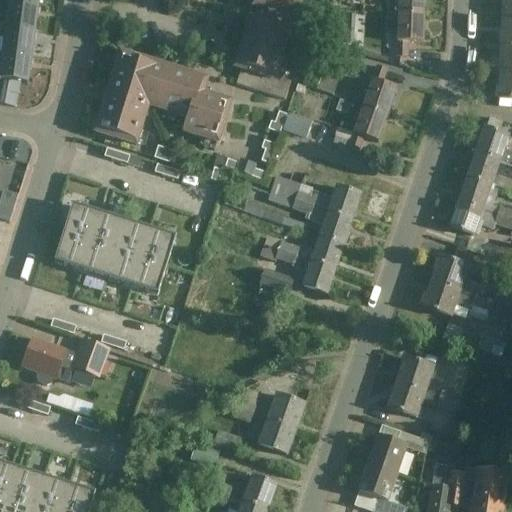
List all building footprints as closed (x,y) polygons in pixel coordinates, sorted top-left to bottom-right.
[(37,4),(10,0),(9,3),(0,2),(0,18),(7,19),(6,27),(34,30),(37,4)] [(252,20),(237,70),(242,72),(237,88),(286,103),(292,85),(284,83),(288,71),(281,69),(292,35),(298,37),(302,24),(303,11),(296,10),(297,0),(255,0),(255,9),(261,9),(260,16),(258,22),(252,20)] [(398,15),(424,16),(424,0),(398,0),(399,2),(389,1),(389,15),(398,15)] [(511,0),(503,0),(502,22),(511,22),(511,0)] [(322,9),(321,20),(330,20),(331,10),(322,9)] [(424,16),(398,15),(397,59),(407,59),(408,44),(423,45),(424,16)] [(341,44),(342,17),(333,17),(332,44),(341,44)] [(511,22),(502,22),(501,47),(511,47),(511,22)] [(34,30),(6,27),(6,29),(0,28),(0,39),(4,40),(3,53),(30,57),(34,30)] [(511,47),(501,47),(500,74),(511,74),(511,47)] [(31,58),(3,55),(2,62),(0,62),(0,69),(1,70),(0,78),(0,80),(5,81),(1,104),(15,107),(19,83),(27,84),(31,58)] [(121,56),(96,135),(137,148),(149,109),(188,121),(184,135),(219,146),(232,105),(204,96),(208,83),(121,56)] [(333,97),(335,91),(341,66),(325,60),(317,92),(319,93),(333,97)] [(377,68),(363,109),(387,117),(397,91),(382,86),(387,71),(377,68)] [(320,77),(307,73),(304,86),(317,89),(320,77)] [(511,74),(500,74),(498,101),(499,101),(499,107),(511,108),(511,102),(511,101),(511,74)] [(336,107),(346,110),(348,104),(338,101),(336,107)] [(387,117),(363,109),(354,134),(339,129),(334,145),(358,153),(363,139),(378,144),(387,117)] [(272,123),(269,130),(281,135),(287,116),(279,113),(275,124),(272,123)] [(313,123),(290,114),(283,132),(306,140),(313,123)] [(488,118),(476,154),(499,163),(511,166),(511,155),(503,152),(508,138),(499,135),(503,123),(488,118)] [(271,165),(278,146),(265,141),(262,149),(267,151),(263,162),(271,165)] [(175,152),(159,147),(155,159),(171,164),(175,152)] [(118,154),(107,151),(104,158),(116,162),(118,154)] [(130,158),(118,154),(116,162),(127,166),(130,158)] [(491,187),(499,163),(476,154),(467,179),(491,187)] [(218,158),(215,168),(222,170),(225,160),(218,158)] [(237,172),(240,165),(229,161),(226,169),(237,172)] [(241,162),(240,165),(237,172),(254,178),(256,171),(257,167),(241,162)] [(169,170),(157,166),(155,174),(166,178),(169,170)] [(215,169),(211,181),(220,184),(224,172),(215,169)] [(180,174),(169,170),(166,178),(178,182),(180,174)] [(267,175),(256,171),(254,178),(264,182),(267,175)] [(276,179),(271,195),(296,203),(299,195),(301,187),(276,179)] [(491,187),(467,179),(459,204),(483,212),(486,202),(491,187)] [(299,195),(296,203),(352,222),(361,197),(337,189),(333,200),(313,193),(311,198),(299,195)] [(296,203),(271,195),(268,203),(293,212),(296,203)] [(296,203),(293,212),(309,218),(307,222),(324,228),(320,238),(344,246),(352,222),(296,203)] [(483,212),(459,204),(450,230),(474,238),(478,227),(493,232),(495,227),(511,232),(511,222),(497,217),(483,212)] [(64,235),(89,244),(98,215),(73,207),(64,235)] [(497,217),(511,222),(511,212),(500,209),(500,210),(497,217)] [(264,219),(284,226),(286,220),(266,213),(264,219)] [(89,244),(115,252),(124,223),(98,215),(89,244)] [(115,252),(141,260),(150,231),(124,223),(115,252)] [(141,260),(167,268),(176,239),(150,231),(141,260)] [(55,264),(80,272),(89,244),(64,235),(55,264)] [(282,243),(279,252),(312,263),(335,272),(344,246),(320,238),(315,255),(282,243)] [(511,265),(511,250),(488,243),(484,256),(509,265),(511,265)] [(80,272),(106,280),(115,252),(89,244),(80,272)] [(263,250),(260,259),(275,265),(276,262),(279,252),(264,247),(263,250)] [(106,280),(132,289),(141,260),(115,252),(106,280)] [(312,263),(279,252),(276,262),(292,267),(292,270),(307,276),(303,289),(327,297),(335,272),(312,263)] [(491,306),(494,295),(480,291),(481,287),(464,282),(468,269),(440,259),(431,285),(460,295),(491,306)] [(132,289),(158,297),(167,268),(141,260),(132,289)] [(260,286),(277,291),(291,296),(296,282),(265,271),(260,286)] [(460,295),(431,285),(423,309),(451,319),(455,308),(471,313),(473,308),(489,315),(491,306),(460,295)] [(494,295),(491,306),(511,313),(511,294),(496,289),(494,295)] [(511,313),(491,306),(489,315),(487,320),(510,327),(511,321),(511,313)] [(65,325),(53,321),(50,329),(62,332),(65,325)] [(76,328),(65,325),(62,332),(74,336),(76,328)] [(115,341),(103,337),(101,345),(112,348),(115,341)] [(505,346),(481,337),(477,350),(500,359),(505,346)] [(76,371),(99,380),(101,380),(112,351),(82,341),(77,357),(33,341),(22,369),(39,375),(37,381),(39,385),(48,389),(53,386),(54,381),(70,387),(76,371)] [(124,352),(126,344),(115,341),(112,348),(124,352)] [(236,380),(241,351),(197,344),(193,373),(236,380)] [(397,385),(425,395),(430,382),(433,383),(436,374),(432,373),(434,370),(405,360),(397,385)] [(425,395),(397,385),(388,410),(416,420),(418,416),(421,418),(423,410),(420,409),(425,395)] [(440,400),(458,406),(461,397),(443,391),(440,400)] [(242,394),(240,401),(258,408),(263,394),(242,394)] [(49,397),(46,404),(77,415),(81,403),(64,398),(59,400),(49,397)] [(276,397),(268,421),(296,431),(305,407),(276,397)] [(458,406),(440,400),(437,409),(455,415),(458,406)] [(258,408),(240,401),(236,410),(255,417),(258,408)] [(39,406),(27,402),(25,410),(36,414),(39,406)] [(50,410),(39,406),(36,414),(48,417),(50,410)] [(255,417),(236,410),(233,419),(251,426),(255,417)] [(89,423),(78,419),(75,427),(86,431),(89,423)] [(296,431),(268,421),(259,447),(287,457),(296,431)] [(86,431),(98,435),(101,427),(89,423),(86,431)] [(233,436),(252,443),(255,433),(237,426),(233,436)] [(245,441),(220,432),(215,445),(240,454),(245,441)] [(378,438),(369,466),(397,476),(407,449),(426,456),(432,438),(422,434),(420,440),(401,434),(397,445),(378,438)] [(433,436),(429,454),(458,459),(462,441),(458,441),(446,438),(433,436)] [(198,446),(192,461),(215,469),(221,454),(198,446)] [(0,496),(9,499),(18,471),(0,465),(0,496)] [(369,466),(359,493),(378,500),(373,511),(406,511),(407,510),(388,503),(397,476),(369,466)] [(435,466),(432,488),(504,499),(508,477),(466,470),(465,477),(451,475),(452,469),(435,466)] [(9,499),(35,508),(44,479),(18,471),(9,499)] [(35,508),(48,511),(61,511),(69,487),(44,479),(35,508)] [(253,479),(244,503),(267,511),(276,487),(253,479)] [(212,492),(232,499),(235,490),(216,483),(212,492)] [(502,511),(504,499),(432,488),(420,486),(419,498),(430,500),(428,511),(449,511),(450,508),(461,509),(462,508),(472,509),(471,511),(502,511)] [(61,511),(89,511),(95,495),(69,487),(61,511)] [(232,499),(212,492),(209,501),(229,508),(232,499)] [(114,511),(116,511),(120,504),(122,497),(115,494),(109,510),(114,511)] [(0,511),(4,511),(9,499),(0,496),(0,511)] [(4,511),(33,511),(35,508),(9,499),(4,511)] [(267,511),(244,503),(240,511),(267,511)]
